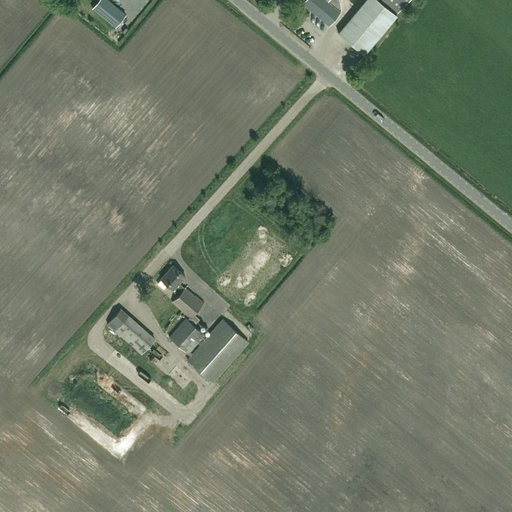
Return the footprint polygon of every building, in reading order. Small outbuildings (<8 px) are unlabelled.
[(107,0),(98,0),(92,8),(116,27),(126,14),(107,0)] [(328,1),(328,0),(304,0),(302,3),(328,24),(339,11),(328,1)] [(396,15),(378,0),(364,0),(338,32),(363,54),(396,15)] [(384,0),(397,11),(406,0),(384,0)] [(212,382),(247,341),(223,319),(207,337),(194,325),(199,319),(193,314),(203,302),(195,295),(194,295),(185,287),(184,289),(178,283),(184,276),(172,265),(160,279),(172,289),(171,290),(177,296),(172,303),(189,318),(187,320),(185,318),(168,337),(187,353),(186,354),(190,357),(187,360),(212,382)] [(140,354),(154,339),(120,309),(106,324),(140,354)] [(86,418),(81,425),(104,443),(104,444),(114,452),(120,444),(86,418)]
